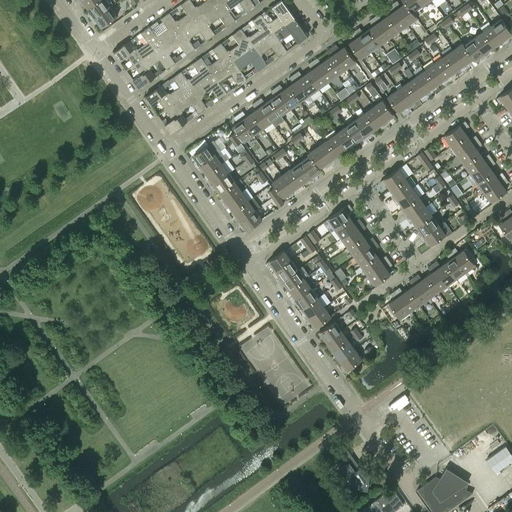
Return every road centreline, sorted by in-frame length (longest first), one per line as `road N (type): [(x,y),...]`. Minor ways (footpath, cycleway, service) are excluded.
road 1 (residential): [(511,50),(235,249)]
road 2 (residential): [(422,511),(247,265)]
road 3 (residential): [(167,154),(324,33)]
road 4 (residential): [(360,184),(475,102)]
road 5 (residential): [(247,265),(360,184)]
road 6 (residential): [(167,154),(95,52)]
